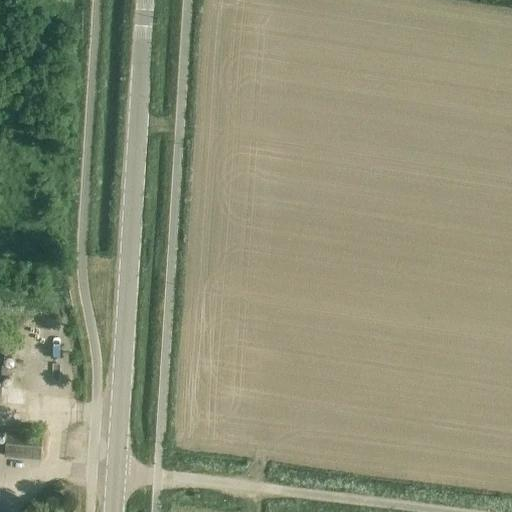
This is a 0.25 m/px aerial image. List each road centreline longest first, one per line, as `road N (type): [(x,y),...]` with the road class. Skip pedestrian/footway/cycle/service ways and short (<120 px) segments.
road 1 (tertiary): [(112,511),(143,0)]
road 2 (track): [(91,472),(444,511)]
